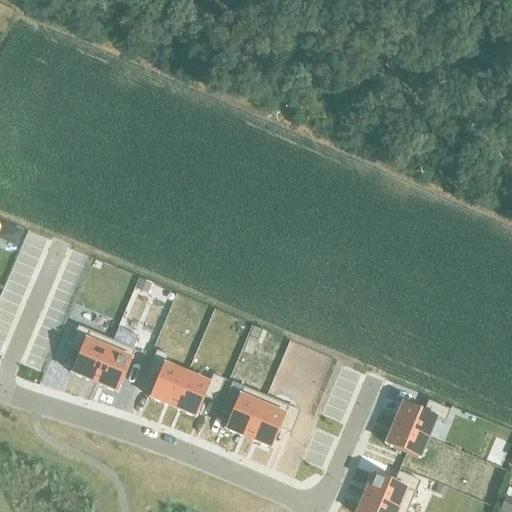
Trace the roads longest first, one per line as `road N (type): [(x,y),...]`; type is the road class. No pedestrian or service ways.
road 1 (residential): [(0,391),(317,506),(314,511)]
road 2 (unknown): [(317,506),(376,394)]
